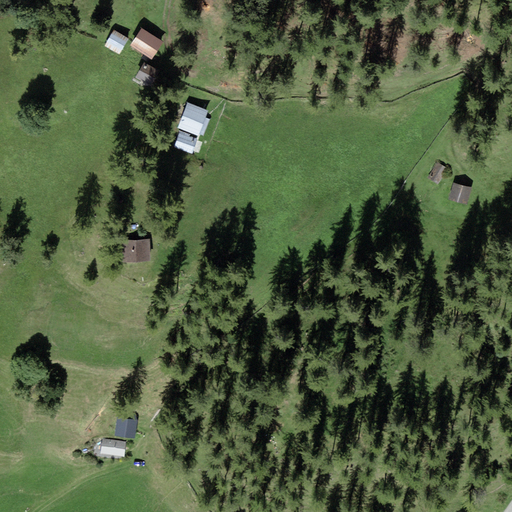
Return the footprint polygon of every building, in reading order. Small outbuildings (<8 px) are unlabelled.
[(163,42),(142,28),(131,44),(152,58),(163,42)] [(129,39),(114,31),(106,45),(121,53),(129,39)] [(154,72),(144,66),(137,76),(148,83),(154,72)] [(209,111),(188,103),(178,128),(199,136),(209,111)] [(190,135),(179,131),(173,148),(192,154),(197,139),(189,137),(190,135)] [(448,169),(438,163),(428,178),(438,185),(448,169)] [(472,188),(453,183),(449,199),(467,204),(472,188)] [(149,242),(123,242),(123,263),(149,263),(149,242)] [(135,413),(118,411),(115,436),(135,438),(138,420),(135,413)] [(126,441),(102,438),(100,454),(124,456),(126,441)]
